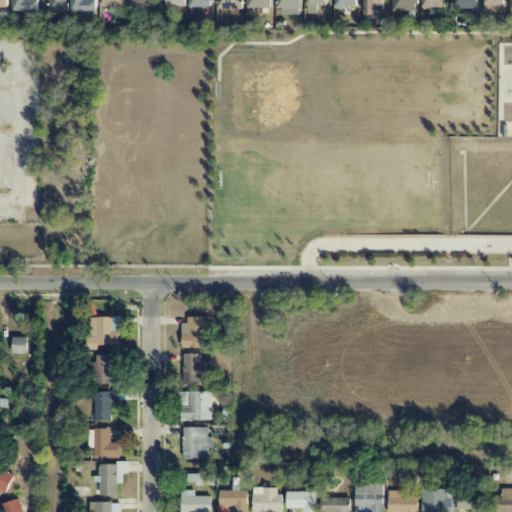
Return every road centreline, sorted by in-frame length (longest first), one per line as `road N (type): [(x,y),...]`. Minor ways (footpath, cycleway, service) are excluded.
road 1 (residential): [(0,284),(511,284)]
road 2 (residential): [(153,284),(152,511)]
